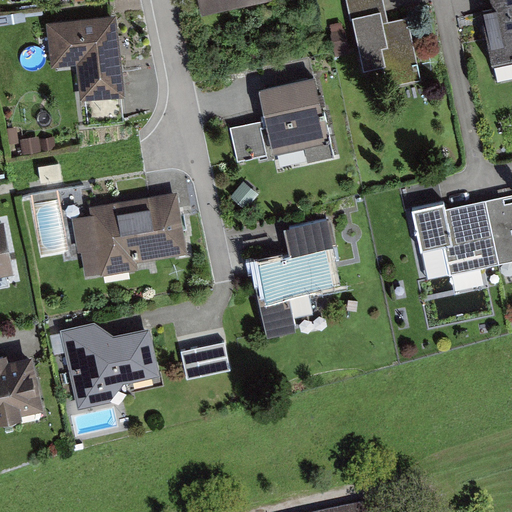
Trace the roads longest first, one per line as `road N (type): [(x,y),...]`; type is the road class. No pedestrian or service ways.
road 1 (residential): [(222,276),(164,0)]
road 2 (residential): [(482,173),(444,0)]
road 3 (track): [(398,511),(365,493),(270,511)]
